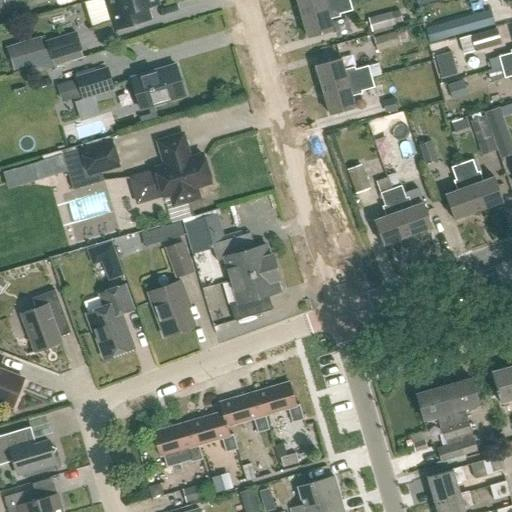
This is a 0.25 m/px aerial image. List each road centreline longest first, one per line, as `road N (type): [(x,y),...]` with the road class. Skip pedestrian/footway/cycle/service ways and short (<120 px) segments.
road 1 (residential): [(116,511),(91,425),(110,396),(341,314)]
road 2 (unclassified): [(341,314),(248,0)]
road 3 (unclassified): [(394,511),(341,314)]
road 4 (unclassified): [(341,314),(511,250)]
